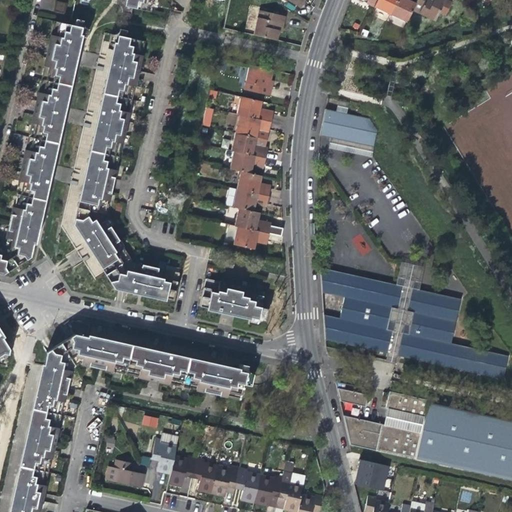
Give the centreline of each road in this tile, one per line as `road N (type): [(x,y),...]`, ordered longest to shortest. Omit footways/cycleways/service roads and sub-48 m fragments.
road 1 (residential): [(316,63),(299,200),(311,356)]
road 2 (residential): [(201,251),(145,238),(129,210),(166,30)]
road 3 (residential): [(0,289),(182,329)]
road 4 (residential): [(311,356),(350,511)]
road 5 (residential): [(316,63),(166,30)]
road 6 (residential): [(182,329),(311,356)]
